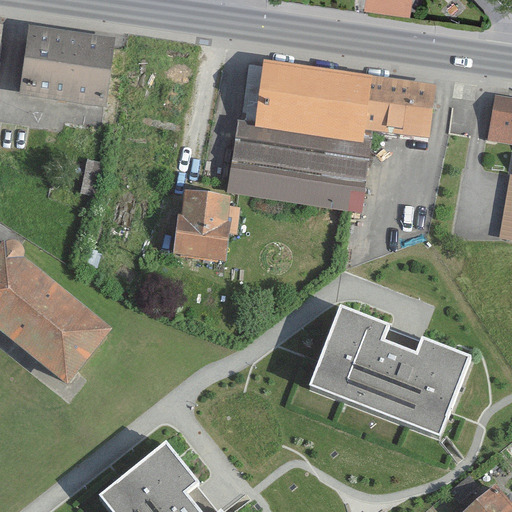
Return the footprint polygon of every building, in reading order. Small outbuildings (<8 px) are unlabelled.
[(409,0),(364,0),(363,8),(407,14),(409,0)] [(112,42),(29,30),(19,96),(103,108),(112,42)] [(433,89),(265,65),(256,126),(237,123),(226,193),(345,211),(347,193),(364,195),(372,143),(363,142),(365,133),(425,142),(433,89)] [(511,98),(493,96),(485,142),(511,146),(511,98)] [(100,167),(86,164),(79,195),(93,198),(100,167)] [(511,242),(511,176),(507,176),(499,240),(511,242)] [(229,203),(184,195),(181,220),(177,219),(171,258),(224,267),(230,225),(226,224),(229,203)] [(11,243),(2,245),(0,247),(0,334),(67,388),(112,332),(23,262),(22,252),(11,243)] [(387,334),(341,316),(312,391),(442,441),(470,366),(421,348),(416,362),(382,349),(387,334)] [(168,444),(97,504),(104,511),(190,511),(185,502),(204,486),(168,444)] [(511,511),(492,489),(466,511),(511,511)]
